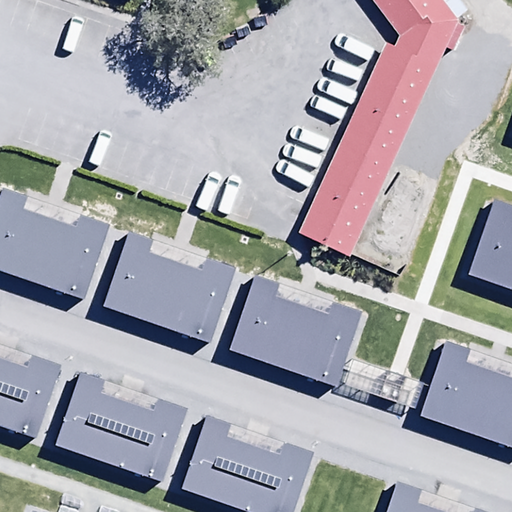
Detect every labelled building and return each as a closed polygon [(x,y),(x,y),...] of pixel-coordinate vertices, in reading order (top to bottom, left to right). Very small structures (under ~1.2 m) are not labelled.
[(367,0),(389,30),(299,238),(346,264),(454,14),(443,0),(367,0)] [(511,106),(470,78),(428,138),(503,189),(511,175),(511,106)] [(481,194),(438,176),(405,259),(448,276),(481,194)] [(216,395),(293,432),(323,371),(260,341),(235,393),(220,386),(216,395)] [(187,410),(73,373),(49,447),(163,484),(187,410)] [(291,511),(311,454),(204,419),(180,491),(242,511),(291,511)] [(484,511),(400,484),(390,511),(484,511)]
